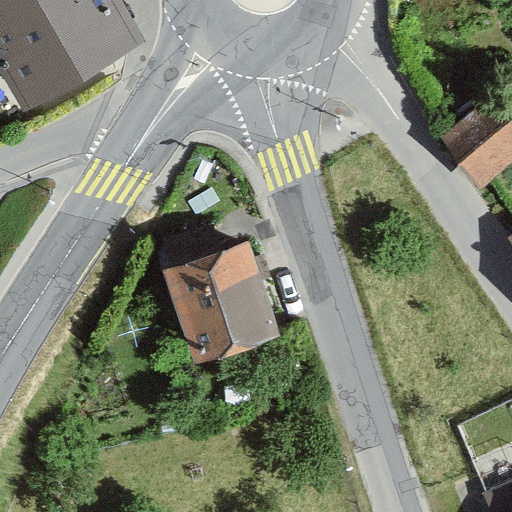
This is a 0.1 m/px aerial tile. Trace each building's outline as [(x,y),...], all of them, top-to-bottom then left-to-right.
[(134,34),(116,0),(0,0),(0,83),(7,92),(134,34)] [(511,151),(511,120),(480,87),(423,127),(476,186),(511,151)] [(511,216),(493,226),(511,253),(511,216)] [(231,222),(141,251),(171,351),(263,323),(231,222)] [(511,511),(511,498),(477,511),(511,511)]
